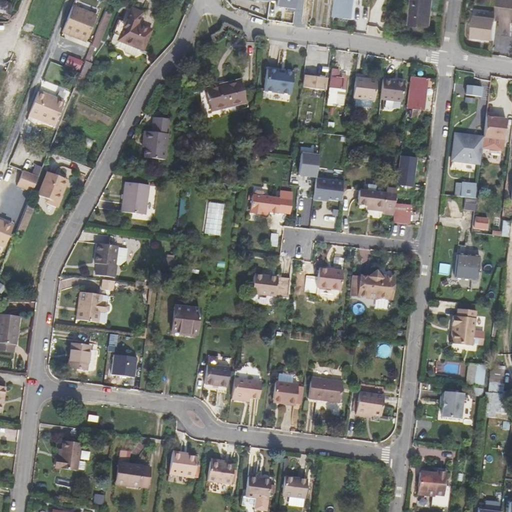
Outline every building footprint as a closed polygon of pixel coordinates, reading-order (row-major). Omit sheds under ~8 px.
[(0,0),(0,16),(5,19),(11,3),(0,0)] [(296,0),(278,0),(278,7),(295,9),(296,0)] [(336,0),(335,14),(355,17),(356,0),(336,0)] [(412,0),(410,25),(430,27),(433,0),(412,0)] [(511,0),(500,0),(498,19),(498,20),(504,21),(502,35),(511,36),(511,0)] [(63,31),(87,41),(97,16),(73,6),(63,31)] [(119,20),(113,34),(114,34),(111,41),(113,44),(118,47),(120,41),(141,49),(144,50),(153,31),(138,24),(143,13),(131,8),(126,22),(119,20)] [(473,37),(495,40),(498,20),(498,19),(476,16),(473,37)] [(141,49),(120,41),(118,47),(124,49),(126,52),(127,53),(126,54),(133,57),(134,56),(135,56),(138,55),(141,49)] [(73,67),(79,69),(84,58),(77,55),(73,67)] [(91,63),(85,61),(79,75),(85,78),(91,63)] [(340,69),(332,68),(330,89),(338,90),(336,102),(344,103),(346,91),(348,75),(339,74),(340,69)] [(277,70),(267,69),(264,90),(290,93),(293,73),(277,70)] [(303,87),(326,90),(327,78),(304,74),(303,87)] [(392,75),(383,74),(380,99),(401,102),(404,82),(391,79),(392,75)] [(85,78),(79,75),(76,83),(82,85),(85,78)] [(377,80),(355,77),(352,98),(374,100),(377,80)] [(427,78),(411,77),(407,108),(412,109),(411,117),(417,117),(418,109),(423,110),(427,78)] [(206,88),(211,111),(246,102),(240,80),(206,88)] [(464,92),(483,94),(484,85),(465,83),(464,92)] [(338,90),(330,89),(328,101),(336,102),(338,90)] [(65,101),(39,90),(29,115),(55,126),(65,101)] [(495,111),(487,110),(483,145),(502,148),(506,117),(498,116),(494,115),(495,111)] [(143,131),(142,141),(145,141),(145,147),(144,157),(166,160),(170,119),(154,117),(153,132),(143,131)] [(482,138),(455,135),(452,160),(479,163),(482,138)] [(273,139),(265,138),(264,146),(272,147),(273,139)] [(298,175),(315,177),(318,155),(300,153),(298,175)] [(39,176),(42,166),(36,164),(32,173),(28,183),(35,186),(39,176)] [(65,185),(44,177),(36,197),(45,201),(44,204),(55,208),(65,185)] [(340,201),(342,181),(315,178),(312,199),(325,201),(325,199),(340,201)] [(124,182),(121,212),(145,215),(149,186),(124,182)] [(465,197),(476,198),(477,184),(462,183),(461,196),(465,197)] [(386,193),(359,190),(358,204),(366,205),(372,206),(372,210),(384,211),(383,214),(393,215),(396,189),(387,188),(386,193)] [(250,213),(262,215),(264,196),(253,195),(250,213)] [(262,211),(268,212),(275,212),(277,198),(264,196),(262,215),(262,211)] [(476,198),(465,197),(464,207),(475,209),(477,198),(476,198)] [(395,204),(394,222),(410,223),(411,206),(395,204)] [(34,208),(29,206),(18,234),(24,236),(34,208)] [(478,216),(476,227),(489,228),(490,218),(478,216)] [(14,225),(0,219),(0,245),(5,247),(14,225)] [(511,221),(502,220),(501,235),(510,236),(511,221)] [(110,236),(108,245),(118,247),(127,249),(126,250),(132,251),(133,240),(110,236)] [(97,244),(94,263),(97,264),(95,275),(115,278),(117,267),(115,266),(115,265),(118,247),(108,245),(97,244)] [(118,247),(115,265),(119,265),(125,261),(126,250),(127,249),(118,247)] [(457,256),(455,276),(478,278),(480,258),(457,256)] [(335,257),(333,269),(342,270),(343,258),(335,257)] [(319,267),(316,287),(340,290),(343,270),(342,270),(333,269),(319,267)] [(360,276),(352,275),(350,292),(358,293),(358,296),(377,298),(377,297),(389,298),(390,287),(393,288),(394,277),(379,275),(376,270),(368,276),(360,275),(360,276)] [(252,293),(285,297),(287,279),(254,274),(252,293)] [(79,293),(76,319),(98,322),(99,313),(103,313),(108,311),(109,305),(105,302),(101,301),(101,296),(79,293)] [(174,306),(171,331),(197,334),(200,309),(174,306)] [(453,343),(472,345),(476,311),(458,309),(457,316),(453,316),(452,326),(455,326),(454,332),(451,333),(450,341),(453,342),(453,343)] [(0,342),(15,345),(16,345),(20,317),(0,313),(0,342)] [(144,349),(141,340),(133,343),(135,352),(144,349)] [(0,350),(14,352),(15,345),(0,342),(0,350)] [(71,354),(69,367),(87,370),(90,346),(70,343),(68,354),(71,354)] [(475,364),(468,363),(466,383),(473,383),(475,364)] [(207,365),(204,384),(226,387),(229,368),(207,365)] [(504,366),(491,365),(487,392),(502,395),(504,383),(502,383),(504,366)] [(311,377),(308,398),(339,403),(342,381),(311,377)] [(243,397),(249,398),(259,399),(261,382),(234,378),(231,399),(242,401),(243,397)] [(280,404),(288,405),(290,383),(274,381),(272,399),(281,400),(280,404)] [(295,403),(298,387),(298,384),(290,383),(288,405),(295,406),(295,403)] [(464,393),(445,391),(442,417),(461,418),(464,393)] [(365,414),(371,415),(380,417),(384,396),(359,392),(355,415),(364,416),(365,414)] [(60,460),(57,460),(56,468),(77,471),(81,444),(62,441),(61,449),(60,460)] [(116,483),(140,487),(143,466),(130,464),(132,452),(120,451),(116,483)] [(181,456),(182,453),(172,451),(169,475),(193,478),(196,459),(187,457),(181,456)] [(223,465),(210,463),(207,481),(231,485),(231,483),(233,471),(234,466),(223,465)] [(151,467),(143,466),(140,487),(148,488),(151,467)] [(420,471),(417,494),(434,496),(433,504),(446,505),(449,486),(445,486),(447,471),(437,470),(437,473),(420,471)] [(265,511),(267,500),(268,492),(269,484),(270,479),(248,476),(245,497),(255,498),(253,510),(264,511),(265,511)] [(285,476),(282,496),(305,498),(307,479),(285,476)]
